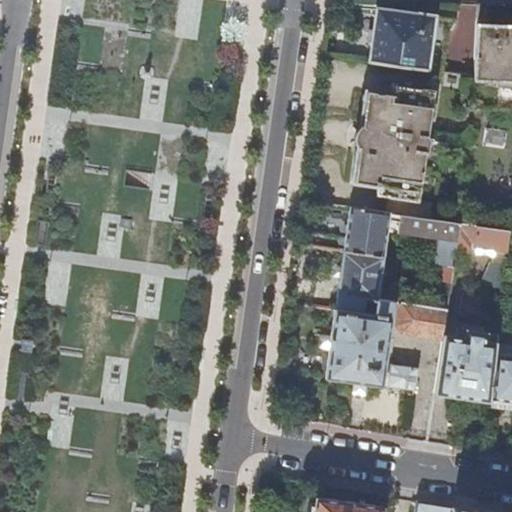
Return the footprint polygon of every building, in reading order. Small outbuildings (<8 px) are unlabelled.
[(376,32),(372,61),(429,69),(436,15),(408,12),(379,8),(376,32)] [(511,24),(510,24),(478,23),(476,75),(476,79),(498,80),(497,110),(511,110),(511,24)] [(388,195),(386,211),(391,212),(401,214),(406,214),(432,218),(434,202),(420,199),(426,153),(430,150),(432,140),(428,136),(435,89),(394,84),(392,93),(368,90),(362,127),(358,130),(356,136),(357,142),(360,146),(354,181),(379,185),(377,193),(388,195)] [(391,212),(386,211),(350,206),(347,227),(344,249),(385,255),(390,218),(391,212)] [(457,249),(461,222),(432,218),(406,214),(401,214),(400,219),(398,231),(434,237),(433,242),(440,243),(437,263),(455,266),(457,249)] [(506,255),(509,228),(482,225),(461,222),(457,249),(506,255)] [(340,277),(336,307),(375,313),(377,298),(379,298),(385,255),(344,249),(340,277)] [(375,313),(336,307),(332,340),(327,375),(383,383),(385,366),(393,313),(394,300),(379,298),(377,298),(375,313)] [(403,331),(444,336),(444,334),(448,308),(401,301),(400,314),(398,324),(403,331)] [(441,360),(435,392),(461,395),(490,399),(497,352),(498,341),(499,334),(464,328),(462,337),(444,334),(444,336),(441,360)] [(511,343),(498,341),(497,352),(511,353),(511,343)] [(510,401),(511,401),(511,353),(497,352),(490,399),(510,401)] [(393,367),(385,366),(383,383),(389,384),(415,388),(418,367),(393,364),(393,367)] [(381,511),(382,507),(315,498),(312,511),(381,511)] [(451,511),(452,507),(415,501),(413,511),(451,511)]
